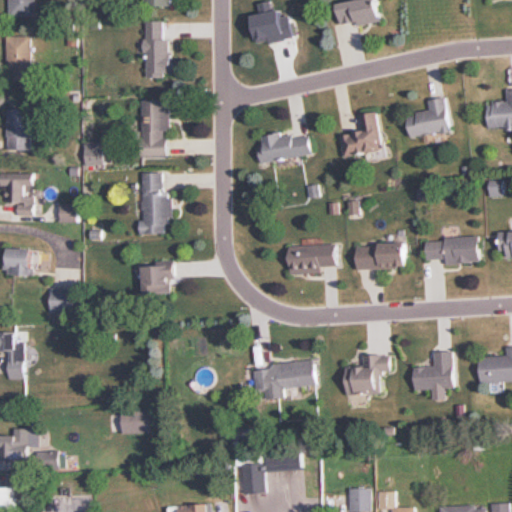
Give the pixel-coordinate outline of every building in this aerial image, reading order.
[(11,0),(11,16),(38,17),(38,0),(11,0)] [(386,19),(382,0),(352,0),(339,2),(343,26),(386,19)] [(148,20),(148,76),(173,77),(174,21),(148,20)] [(10,35),(10,66),(35,66),(35,35),(10,35)] [(511,127),(511,88),(510,89),(510,102),(490,102),(490,127),(511,127)] [(449,95),(430,99),(432,109),(410,112),(413,136),(455,129),(449,95)] [(144,99),(144,157),(173,157),(173,99),(144,99)] [(35,150),(35,108),(10,108),(10,150),(35,150)] [(382,152),(378,114),(365,116),(367,130),(343,132),(345,156),(382,152)] [(316,154),(313,131),(260,138),(263,161),(316,154)] [(89,141),(89,165),(107,165),(107,141),(89,141)] [(144,171),(145,234),(174,233),(173,192),(167,192),(167,171),(144,171)] [(38,173),(2,172),(2,186),(8,186),(7,202),(20,202),(19,214),(37,214),(37,187),(38,187),(38,173)] [(63,221),(81,221),(81,204),(63,204),(63,221)] [(448,264),(483,264),(483,237),(428,238),(428,260),(448,260),(448,264)] [(413,243),(359,244),(359,268),(413,268),(413,243)] [(342,267),(342,244),(293,244),(293,273),(323,273),(323,267),(342,267)] [(38,248),(8,248),(8,274),(38,274),(38,248)] [(148,294),(178,294),(178,261),(148,261),(148,294)] [(10,379),(28,379),(28,340),(21,340),(21,332),(0,331),(0,351),(10,351),(10,379)] [(511,346),(509,346),(509,356),(482,357),(482,383),(511,382),(511,346)] [(416,367),(416,389),(458,388),(457,350),(437,351),(437,366),(416,367)] [(385,372),(396,372),(396,354),(379,354),(379,365),(359,365),(359,380),(350,380),(350,393),(384,393),(385,372)] [(287,388),(322,384),(319,360),(257,367),(259,391),(268,390),(270,400),(289,398),(287,388)] [(156,410),(125,410),(125,432),(156,432),(156,410)] [(32,428),(16,429),(16,435),(2,435),(2,459),(33,459),(32,428)] [(268,492),(268,459),(246,459),(246,492),(268,492)] [(9,487),(0,486),(0,509),(23,509),(23,474),(9,474),(9,487)] [(375,511),(375,488),(353,488),(353,511),(375,511)] [(380,509),(398,509),(398,511),(418,511),(418,507),(398,507),(398,491),(380,491),(380,509)] [(511,511),(511,502),(494,505),(495,511),(511,511)]
